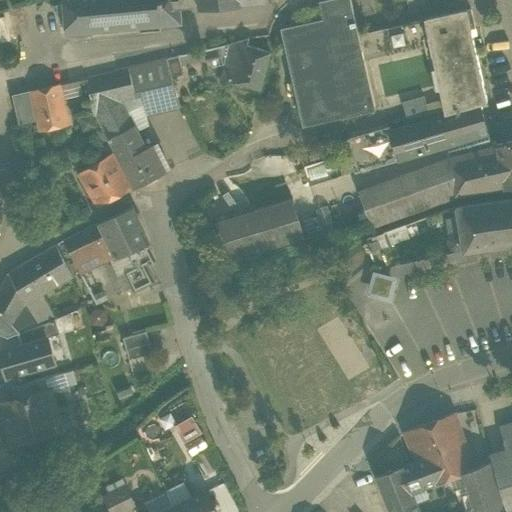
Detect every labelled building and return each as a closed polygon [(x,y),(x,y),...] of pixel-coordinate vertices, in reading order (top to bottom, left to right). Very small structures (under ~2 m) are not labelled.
[(62,0),(66,33),(182,22),(179,0),(200,0),(201,4),(242,0),(62,0)] [(350,0),(320,0),(319,0),(323,18),(282,27),(304,124),(375,108),(359,35),(350,0)] [(466,10),(424,19),(425,20),(359,35),(364,59),(430,45),(445,114),(450,113),(480,104),(487,102),(471,29),(475,28),(471,9),(467,10),(466,10)] [(270,51),(247,45),(249,38),(231,43),(221,78),(260,88),(270,51)] [(225,43),(180,53),(183,64),(223,54),(225,43)] [(178,55),(167,57),(171,74),(182,71),(178,55)] [(167,57),(128,66),(136,96),(142,93),(147,114),(178,106),(171,74),(167,57)] [(115,70),(87,76),(93,113),(94,113),(107,138),(134,124),(121,99),(136,96),(128,66),(115,70)] [(59,84),(32,90),(41,129),(68,123),(59,84)] [(424,96),(402,102),(408,124),(430,118),(424,96)] [(480,104),(450,113),(445,114),(430,118),(408,124),(390,129),(389,126),(346,139),(355,171),(441,147),(447,145),(487,133),(488,132),(480,104)] [(134,124),(107,138),(108,139),(109,138),(121,160),(146,147),(134,124)] [(487,133),(447,145),(450,157),(491,147),(487,133)] [(511,141),(496,145),(504,188),(504,189),(511,187),(511,141)] [(146,147),(121,160),(135,187),(165,172),(164,170),(170,168),(161,151),(156,154),(151,145),(146,147)] [(450,157),(448,157),(455,196),(504,188),(496,145),(491,147),(450,157)] [(113,153),(78,174),(97,206),(132,188),(113,153)] [(448,157),(410,172),(358,191),(371,226),(455,196),(448,157)] [(292,198),(253,210),(253,211),(217,222),(216,221),(215,222),(227,261),(304,237),(292,198)] [(511,198),(492,200),(456,206),(460,233),(452,235),(449,239),(450,248),(454,251),(463,250),(463,252),(511,244),(511,198)] [(149,242),(132,206),(99,222),(99,223),(116,257),(127,252),(135,267),(125,272),(134,290),(152,281),(144,264),(153,259),(145,243),(149,242)] [(99,223),(63,240),(81,274),(116,257),(99,223)] [(56,244),(7,273),(25,304),(72,276),(56,244)] [(408,263),(386,264),(386,270),(369,271),(371,293),(393,291),(392,275),(408,274),(408,263)] [(25,304),(7,273),(0,287),(0,313),(11,324),(25,304)] [(11,324),(0,313),(0,334),(7,338),(17,333),(39,325),(25,304),(11,324)] [(39,325),(17,333),(21,344),(51,335),(59,333),(54,318),(39,325)] [(152,354),(146,332),(122,338),(129,361),(152,354)] [(21,344),(8,348),(12,361),(7,362),(7,363),(3,364),(6,377),(45,365),(42,353),(55,349),(51,335),(21,344)] [(44,378),(10,388),(14,401),(48,392),(44,378)] [(14,401),(2,405),(8,425),(4,426),(8,438),(13,441),(17,440),(22,443),(34,440),(37,434),(59,428),(53,409),(56,403),(53,395),(48,392),(14,401)] [(455,411),(402,431),(414,461),(416,461),(465,441),(455,411)] [(192,414),(173,424),(183,442),(202,431),(192,414)] [(511,421),(499,426),(506,448),(511,446),(511,421)] [(465,441),(416,461),(414,461),(376,476),(389,509),(416,500),(413,492),(455,476),(455,475),(474,467),(465,441)] [(204,452),(196,457),(206,474),(215,469),(204,452)] [(467,511),(465,511),(506,511),(504,502),(492,461),(474,467),(455,475),(455,476),(467,511)] [(109,511),(122,511),(136,506),(126,486),(103,497),(109,511)] [(216,511),(206,490),(173,506),(176,511),(216,511)]
